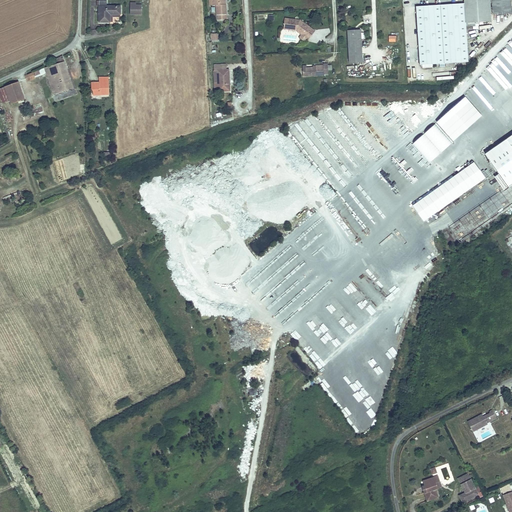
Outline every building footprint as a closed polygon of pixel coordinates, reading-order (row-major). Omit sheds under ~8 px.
[(99,23),(109,23),(109,15),(119,15),(119,6),(106,6),(106,0),(99,0),(99,23)] [(223,0),(210,0),(210,5),(216,4),(217,18),(227,17),(226,4),(224,4),(223,0)] [(470,30),(467,0),(463,0),(464,4),(416,9),(421,67),(469,63),(466,30),(470,30)] [(488,0),(467,0),(470,30),(491,28),(488,0)] [(492,0),(494,15),(511,12),(511,7),(511,0),(492,0)] [(137,6),(130,6),(129,14),(143,15),(143,6),(137,6)] [(316,30),(303,20),(301,20),(301,19),(286,16),(284,27),(297,29),(309,38),(316,30)] [(348,29),(349,39),(363,38),(362,28),(348,29)] [(363,38),(349,39),(351,61),(365,60),(363,38)] [(63,57),(55,60),(56,63),(46,67),(56,94),(74,87),(63,57)] [(310,71),(303,72),(303,75),(325,74),(325,72),(330,72),(329,62),(324,62),(324,63),(317,64),(317,66),(310,66),(310,71)] [(302,64),(303,72),(310,71),(310,66),(310,63),(302,64)] [(225,67),(212,68),(213,73),(216,73),(217,87),(230,87),(229,72),(226,72),(225,67)] [(100,86),(93,87),(93,91),(95,91),(95,96),(110,95),(109,78),(100,78),(100,86)] [(19,80),(5,86),(9,96),(12,103),(26,97),(19,80)] [(9,96),(5,86),(0,87),(0,96),(1,99),(9,96)] [(428,163),(482,116),(465,97),(411,143),(428,163)] [(511,132),(486,151),(510,184),(511,182),(511,132)] [(463,168),(469,164),(466,158),(460,161),(463,168)] [(421,222),(485,180),(473,162),(445,181),(437,186),(438,188),(411,205),(421,222)] [(463,241),(511,205),(511,182),(510,184),(452,226),(463,241)] [(341,316),(336,320),(341,325),(345,321),(341,316)] [(307,344),(302,349),(307,354),(312,350),(307,344)] [(363,366),(366,372),(372,369),(368,363),(363,366)] [(350,381),(355,377),(351,372),(346,376),(350,381)] [(371,420),(376,418),(372,409),(367,411),(371,420)] [(489,421),(495,418),(491,410),(488,411),(489,413),(485,415),(489,421)] [(486,423),(482,417),(478,416),(476,417),(475,419),(474,419),(473,419),(467,422),(472,432),(487,424),(486,423)] [(468,476),(465,470),(455,475),(458,481),(468,476)] [(478,496),(468,476),(458,481),(462,489),(456,492),(462,504),(478,496)] [(428,494),(425,495),(427,502),(439,497),(436,491),(438,490),(434,480),(424,483),(426,488),(428,494)] [(502,496),(508,511),(511,511),(511,495),(511,493),(502,496)]
